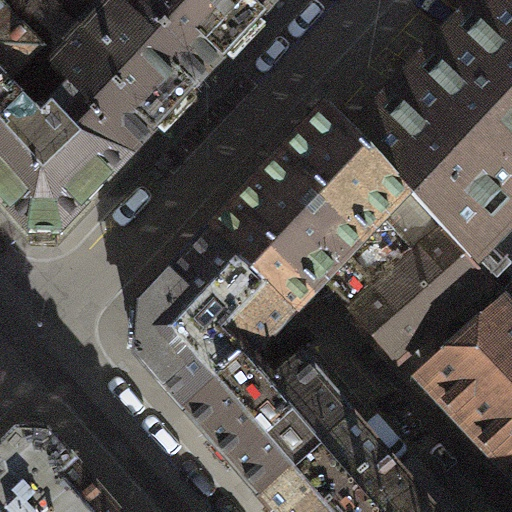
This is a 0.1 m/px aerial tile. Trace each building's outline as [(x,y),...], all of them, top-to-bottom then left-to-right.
[(209,76),(136,0),(110,0),(68,44),(72,48),(53,67),(72,87),(136,153),(209,76)] [(62,0),(79,16),(95,0),(62,0)] [(279,0),(136,0),(209,76),(279,0)] [(511,0),(484,0),(355,138),(408,194),(443,230),(472,261),(511,219),(511,0)] [(0,124),(26,100),(11,82),(41,53),(0,9),(0,124)] [(59,235),(136,153),(72,87),(47,111),(36,112),(26,100),(0,124),(0,198),(31,234),(59,235)] [(221,220),(208,234),(294,317),(309,301),(360,246),(408,194),(355,138),(327,108),(221,220)] [(443,230),(351,310),(365,325),(399,362),(491,281),(472,261),(443,230)] [(137,356),(184,410),(250,352),(254,358),(294,317),(208,234),(175,270),(142,306),(137,356)] [(511,303),(425,379),(511,470),(511,303)] [(273,380),(254,358),(250,352),(184,410),(227,458),(263,500),(354,420),(300,357),(273,380)] [(434,511),(354,420),(263,500),(273,511),(434,511)] [(0,511),(114,511),(48,435),(17,435),(0,453),(0,511)]
